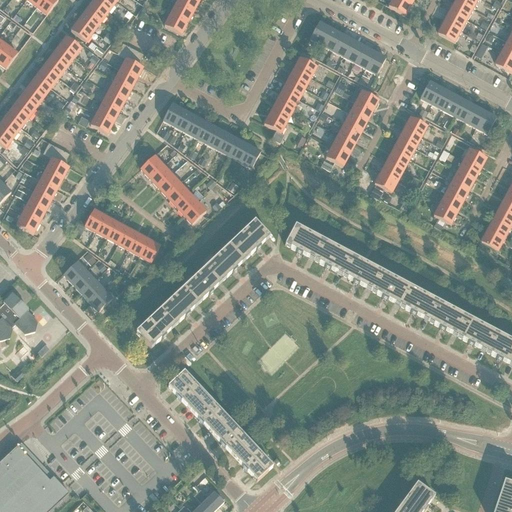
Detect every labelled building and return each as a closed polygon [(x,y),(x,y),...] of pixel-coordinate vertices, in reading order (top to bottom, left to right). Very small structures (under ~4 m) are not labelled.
[(36,9),(43,0),(27,0),(26,2),(36,9)] [(55,0),(43,0),(36,9),(46,17),(58,2),(55,0)] [(109,14),(116,4),(111,0),(95,0),(93,2),(109,14)] [(193,14),(199,3),(192,0),(178,0),(176,5),(193,14)] [(405,18),(411,6),(399,0),(392,0),(388,9),(405,18)] [(473,12),(479,1),(478,0),(457,0),(456,2),(473,12)] [(101,24),(109,14),(93,2),(86,12),(101,24)] [(467,23),(473,12),(456,2),(450,13),(467,23)] [(499,4),(498,3),(496,2),(493,7),(499,10),(502,5),(500,4),(499,4)] [(187,25),(193,14),(176,5),(170,16),(187,25)] [(94,34),(101,24),(86,12),(78,22),(94,34)] [(461,34),(467,23),(450,13),(444,24),(461,34)] [(181,37),(187,25),(170,16),(164,28),(181,37)] [(86,44),(94,34),(78,22),(71,33),(86,44)] [(486,25),(485,24),(483,23),(480,28),(486,32),(489,26),(488,25),(486,25)] [(321,48),(330,31),(319,24),(310,41),(321,48)] [(455,45),(461,34),(444,24),(438,36),(455,45)] [(18,40),(24,32),(20,29),(14,37),(18,40)] [(332,54),(341,37),(330,31),(321,48),(332,54)] [(109,46),(113,40),(107,35),(102,41),(109,46)] [(343,59),(352,42),(341,37),(332,54),(343,59)] [(58,49),(73,61),(81,50),(66,39),(58,49)] [(354,65),(363,48),(352,42),(343,59),(354,65)] [(94,46),(93,45),(91,44),(88,49),(94,53),(97,49),(94,46)] [(511,60),(511,46),(508,44),(502,55),(511,60)] [(122,58),(128,48),(122,45),(117,56),(122,58)] [(7,48),(0,57),(0,66),(6,71),(17,56),(7,48)] [(102,52),(101,51),(98,48),(97,49),(94,53),(100,58),(104,53),(102,52)] [(127,61),(133,50),(128,48),(122,58),(127,61)] [(365,71),(374,54),(363,48),(354,65),(365,71)] [(66,71),(73,61),(58,49),(51,59),(66,71)] [(132,64),(138,53),(133,50),(127,61),(132,64)] [(138,53),(132,64),(137,67),(143,56),(138,53)] [(374,54),(365,71),(376,77),(385,60),(374,54)] [(511,75),(511,60),(502,55),(496,66),(511,75)] [(98,61),(97,60),(95,59),(93,57),(91,59),(89,62),(90,63),(91,64),(94,66),(98,61)] [(66,71),(51,59),(43,69),(58,81),(63,75),(66,77),(69,73),(66,71)] [(293,71),(310,80),(316,69),(299,60),(293,71)] [(120,72),(137,81),(143,70),(126,61),(120,72)] [(106,65),(104,64),(102,63),(98,69),(104,72),(108,66),(106,65)] [(63,85),(58,81),(43,69),(35,79),(51,91),(57,83),(62,87),(63,85)] [(304,91),(310,80),(293,71),(287,82),(304,91)] [(131,92),(137,81),(120,72),(114,83),(131,92)] [(82,83),(85,78),(81,74),(77,79),(82,83)] [(369,80),(362,77),(361,79),(360,80),(358,84),(365,88),(369,80)] [(43,101),(51,91),(35,79),(28,89),(43,101)] [(298,102),(304,91),(287,82),(282,93),(298,102)] [(331,83),(328,82),(325,87),(331,91),(334,85),(331,83)] [(89,85),(88,84),(85,83),(82,88),(88,92),(91,86),(89,85)] [(125,103),(131,92),(114,83),(108,94),(125,103)] [(74,93),(78,87),(74,84),(70,90),(74,93)] [(343,93),(344,92),(346,88),(340,84),(335,93),(341,97),(343,94),(343,93)] [(431,107),(440,90),(429,84),(420,101),(431,107)] [(359,88),(357,91),(361,93),(365,95),(371,98),(376,101),(378,98),(359,88)] [(36,111),(43,101),(28,89),(20,99),(36,111)] [(442,113),(451,96),(440,90),(431,107),(442,113)] [(293,113),(298,102),(282,93),(276,104),(293,113)] [(324,94),(322,93),(319,99),(325,102),(328,96),(324,94)] [(355,104),(372,114),(378,102),(376,101),(371,98),(365,95),(361,93),(355,104)] [(119,114),(125,103),(108,94),(102,105),(119,114)] [(453,119),(462,102),(451,96),(442,113),(453,119)] [(76,105),(79,99),(74,97),(71,102),(76,105)] [(28,120),(36,111),(20,99),(13,109),(28,120)] [(464,125),(473,108),(462,102),(453,119),(464,125)] [(60,105),(58,103),(54,108),(59,111),(63,107),(60,105)] [(287,124),(293,113),(276,104),(270,115),(287,124)] [(366,125),(372,114),(355,104),(349,115),(366,125)] [(113,125),(119,114),(102,105),(96,116),(113,125)] [(321,106),(318,105),(315,110),(320,113),(323,107),(321,106)] [(174,129),(183,112),(171,106),(162,123),(174,129)] [(475,131),(484,114),(473,108),(464,125),(475,131)] [(21,130),(28,120),(13,109),(5,119),(21,130)] [(424,112),(421,111),(418,117),(424,120),(427,114),(424,112)] [(185,135),(194,118),(183,112),(174,129),(185,135)] [(484,114),(475,131),(486,137),(496,120),(484,114)] [(281,136),(287,124),(270,115),(264,126),(281,136)] [(313,127),(318,118),(313,115),(307,124),(313,127)] [(324,117),(321,115),(319,121),(325,123),(327,118),(324,117)] [(360,136),(366,125),(349,115),(343,126),(360,136)] [(107,137),(113,125),(96,116),(90,127),(107,137)] [(196,141),(205,124),(194,118),(185,135),(196,141)] [(0,130),(13,140),(21,130),(5,119),(0,125),(0,130)] [(88,123),(81,119),(78,126),(85,129),(88,123)] [(404,131),(421,140),(427,128),(410,119),(404,131)] [(207,147),(216,130),(205,124),(196,141),(207,147)] [(354,147),(360,136),(343,126),(337,138),(354,147)] [(458,137),(460,132),(454,129),(451,134),(458,137)] [(0,146),(5,151),(13,140),(0,130),(0,146)] [(218,153),(227,136),(216,130),(207,147),(218,153)] [(415,151),(421,140),(404,131),(398,142),(415,151)] [(36,134),(34,132),(30,137),(36,142),(40,137),(36,134)] [(166,142),(170,136),(164,132),(160,138),(166,142)] [(464,141),(467,135),(461,132),(458,138),(464,141)] [(279,146),(284,138),(276,133),(271,142),(279,146)] [(229,159),(238,142),(227,136),(218,153),(229,159)] [(475,145),(478,139),(472,136),(469,142),(475,145)] [(172,138),(170,137),(166,143),(172,146),(175,140),(172,138)] [(301,150),(306,141),(301,138),(296,148),(301,150)] [(348,158),(354,147),(337,138),(331,149),(348,158)] [(180,153),(186,142),(182,140),(176,150),(180,153)] [(30,144),(27,142),(23,147),(29,151),(32,146),(30,144)] [(240,165),(249,148),(238,142),(229,159),(240,165)] [(409,162),(415,151),(398,142),(392,153),(409,162)] [(440,143),(438,142),(435,147),(441,150),(444,145),(440,143)] [(48,158),(54,148),(49,145),(43,155),(48,158)] [(449,148),(446,147),(444,152),(449,155),(452,150),(449,148)] [(53,161),(59,150),(54,148),(48,158),(53,161)] [(249,148),(240,165),(251,171),(260,154),(249,148)] [(23,158),(27,152),(22,149),(17,155),(23,158)] [(342,169),(348,158),(331,149),(325,160),(342,169)] [(59,164),(64,153),(59,150),(53,161),(59,164)] [(173,153),(171,151),(168,154),(172,159),(176,155),(173,153)] [(463,162),(480,172),(486,160),(469,151),(463,162)] [(64,153),(59,164),(64,167),(70,156),(64,153)] [(193,154),(191,153),(188,159),(193,162),(196,156),(193,154)] [(403,173),(409,162),(392,153),(386,164),(403,173)] [(445,162),(448,156),(443,153),(440,160),(445,162)] [(149,181),(163,167),(154,158),(140,171),(149,181)] [(203,161),(201,159),(198,166),(203,168),(206,162),(203,161)] [(46,172),(63,181),(69,170),(52,160),(46,172)] [(330,174),(333,167),(324,162),(320,169),(330,174)] [(474,183),(480,172),(463,162),(457,173),(474,183)] [(29,164),(26,163),(23,169),(29,172),(32,166),(29,164)] [(397,184),(403,173),(386,164),(380,175),(397,184)] [(157,190),(171,177),(163,167),(149,181),(157,190)] [(21,173),(18,172),(15,177),(20,180),(24,175),(21,173)] [(57,192),(63,181),(46,172),(40,183),(57,192)] [(468,194),(474,183),(457,173),(451,184),(468,194)] [(391,195),(397,184),(380,175),(374,186),(391,195)] [(166,199),(180,186),(171,177),(157,190),(166,199)] [(210,192),(216,186),(211,182),(205,187),(210,192)] [(51,203),(57,192),(40,183),(34,194),(51,203)] [(232,194),(236,187),(232,184),(227,191),(232,194)] [(443,187),(438,184),(436,186),(435,189),(440,192),(443,188),(443,187)] [(462,205),(468,194),(451,184),(445,195),(462,205)] [(2,185),(0,187),(0,205),(11,195),(2,185)] [(174,208),(188,195),(180,186),(166,199),(174,208)] [(21,194),(18,192),(15,198),(23,202),(26,196),(21,194)] [(45,214),(51,203),(34,194),(28,205),(45,214)] [(219,195),(218,194),(213,198),(218,203),(222,199),(219,195)] [(183,217),(197,204),(188,195),(174,208),(183,217)] [(456,216),(462,205),(445,195),(439,207),(456,216)] [(385,196),(385,197),(382,202),(388,205),(391,200),(385,196)] [(511,217),(511,203),(506,200),(500,211),(511,217)] [(405,213),(409,206),(403,203),(400,210),(405,213)] [(197,204),(183,217),(192,227),(206,213),(197,204)] [(219,207),(218,206),(216,204),(211,208),(216,213),(221,209),(219,207)] [(39,225),(45,214),(28,205),(22,216),(39,225)] [(450,227),(456,216),(439,207),(433,218),(450,227)] [(511,231),(511,228),(511,217),(500,211),(494,222),(511,231)] [(96,235),(105,218),(93,212),(84,229),(96,235)] [(33,236),(39,225),(22,216),(16,227),(33,236)] [(106,241),(116,224),(105,218),(96,235),(106,241)] [(505,242),(511,231),(494,222),(488,233),(505,242)] [(230,245),(246,261),(255,252),(256,253),(260,249),(259,248),(269,239),(254,223),(230,245)] [(117,247),(127,230),(116,224),(106,241),(117,247)] [(439,232),(442,227),(436,224),(433,228),(439,232)] [(313,262),(324,243),(295,227),(284,247),(296,253),(296,254),(301,257),(302,256),(313,262)] [(128,253),(138,236),(127,230),(117,247),(128,253)] [(499,253),(505,242),(488,233),(482,244),(499,253)] [(139,259),(149,242),(138,236),(128,253),(139,259)] [(149,242),(139,259),(151,265),(160,248),(149,242)] [(342,277),(352,258),(324,243),(313,262),(325,268),(324,269),(330,272),(330,271),(342,277)] [(236,270),(246,261),(230,245),(207,267),(222,283),(231,274),(232,275),(237,271),(236,270)] [(95,262),(88,255),(84,259),(91,267),(95,262)] [(371,292),(381,273),(352,258),(342,277),(353,283),(353,284),(358,287),(359,286),(371,292)] [(72,287),(86,273),(77,264),(63,277),(72,287)] [(212,292),(222,283),(207,267),(183,290),(198,306),(208,297),(209,298),(213,293),(212,292)] [(80,296),(94,283),(86,273),(72,287),(80,296)] [(399,308),(410,288),(381,273),(371,292),(382,299),(382,300),(387,303),(388,302),(399,308)] [(89,305),(103,292),(94,283),(80,296),(89,305)] [(428,323),(438,303),(410,288),(399,308),(411,314),(410,315),(416,318),(416,317),(428,323)] [(189,315),(198,306),(183,290),(159,312),(175,328),(184,319),(185,320),(189,316),(189,315)] [(103,292),(89,305),(98,314),(112,301),(103,292)] [(37,324),(37,323),(27,313),(28,312),(12,296),(3,304),(4,305),(0,309),(0,342),(9,340),(12,330),(11,329),(14,326),(24,337),(24,336),(34,334),(37,324)] [(457,338),(467,319),(438,303),(428,323),(440,329),(439,330),(444,333),(445,332),(457,338)] [(165,337),(175,328),(159,312),(136,334),(151,350),(161,341),(161,342),(166,338),(165,337)] [(485,353),(495,334),(467,319),(457,338),(468,344),(468,345),(473,348),(474,347),(485,353)] [(511,342),(495,334),(485,353),(497,359),(496,361),(501,363),(502,362),(511,367),(511,342)] [(190,412),(206,397),(184,373),(167,388),(177,398),(176,399),(180,403),(181,403),(190,412)] [(212,436),(228,421),(206,397),(190,412),(199,422),(198,422),(202,427),(203,426),(212,436)] [(234,459),(250,444),(228,421),(212,436),(221,445),(220,446),(224,450),(225,450),(234,459)] [(0,511),(50,511),(69,495),(67,494),(64,498),(18,449),(22,446),(21,444),(0,463),(0,511)] [(250,444),(234,459),(243,469),(242,469),(246,474),(247,473),(256,483),(273,468),(250,444)] [(511,511),(511,486),(507,484),(497,511),(511,511)] [(397,511),(425,511),(427,510),(426,509),(434,498),(416,485),(397,511)] [(205,503),(213,511),(214,511),(223,504),(213,494),(205,503)] [(197,511),(213,511),(205,503),(196,511),(197,511)]
